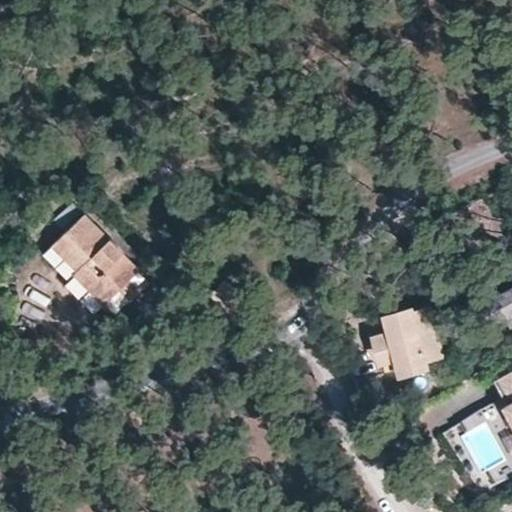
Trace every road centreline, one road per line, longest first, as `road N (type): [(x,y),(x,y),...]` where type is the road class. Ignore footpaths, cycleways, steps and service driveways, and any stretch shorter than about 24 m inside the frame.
road 1 (residential): [(0,424),(302,342)]
road 2 (residential): [(302,342),(342,265),(415,187),(511,140)]
road 3 (residential): [(390,511),(360,468),(302,342)]
